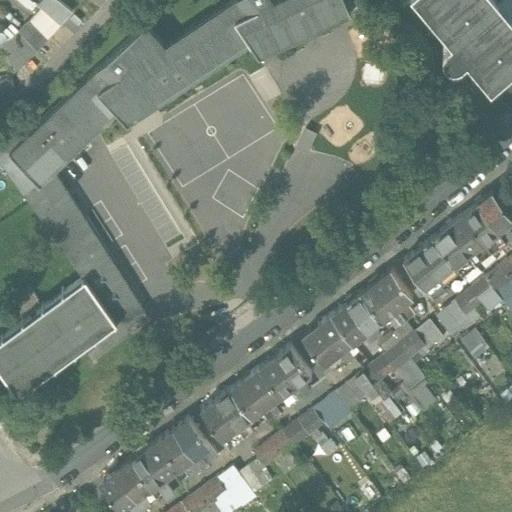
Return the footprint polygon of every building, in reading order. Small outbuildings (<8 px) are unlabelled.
[(0,336),(0,362),(19,389),(83,343),(93,356),(150,315),(106,248),(114,242),(90,210),(84,214),(54,167),(117,108),(126,118),(140,109),(144,113),(154,107),(151,102),(250,38),(258,51),(260,50),(263,56),(273,50),(270,45),(350,9),(345,0),(226,0),(163,41),(146,18),(26,133),(21,127),(21,126),(20,125),(12,130),(8,126),(0,130),(0,156),(86,275),(0,336)] [(511,0),(498,0),(496,1),(495,0),(418,0),(451,39),(446,43),(443,46),(441,51),(442,56),(445,60),(449,63),(453,64),(459,63),(466,58),(490,87),(511,69),(511,20),(511,19),(511,18),(511,0)] [(0,30),(0,51),(6,62),(60,29),(44,4),(0,30)] [(511,216),(491,188),(476,199),(497,228),(504,223),(511,216)] [(493,248),(506,240),(497,228),(476,199),(461,210),(482,239),(485,237),(493,248)] [(482,239),(461,210),(447,221),(468,250),(482,239)] [(468,250),(447,221),(432,232),(452,261),(465,252),(468,256),(471,254),(468,250)] [(511,235),(511,233),(504,223),(497,228),(506,240),(511,235)] [(452,261),(432,232),(417,243),(441,275),(449,280),(453,276),(446,266),(452,261)] [(482,239),(468,250),(471,254),(476,261),(493,248),(485,237),(482,239)] [(441,275),(417,243),(402,254),(431,293),(438,288),(440,292),(446,287),(443,284),(449,280),(441,275)] [(511,273),(511,264),(506,257),(499,263),(509,275),(511,273)] [(411,291),(390,263),(374,274),(398,307),(401,305),(398,300),(411,291)] [(499,263),(485,273),(494,286),(509,275),(499,263)] [(485,273),(470,284),(480,297),(494,286),(485,273)] [(398,307),(374,274),(360,285),(381,313),(392,305),(395,309),(398,307)] [(480,297),(470,284),(463,289),(473,302),(480,297)] [(381,313),(360,285),(345,296),(369,329),(372,326),(369,322),(381,313)] [(473,302),(463,289),(456,295),(465,308),(473,302)] [(369,329),(345,296),(330,307),(352,335),(363,327),(366,331),(369,329)] [(352,335),(330,307),(316,317),(340,350),(343,348),(340,343),(352,335)] [(337,352),(340,350),(316,317),(301,329),(322,357),(334,348),(337,352)] [(422,325),(415,330),(412,327),(406,332),(416,345),(430,334),(422,325)] [(416,345),(406,332),(399,337),(408,350),(416,345)] [(408,350),(399,337),(384,348),(394,361),(408,350)] [(309,366),(288,338),(273,349),(297,382),(299,380),(296,376),(309,366)] [(394,361),(384,348),(369,359),(379,372),(394,361)] [(297,382),(273,349),(258,360),(278,389),(290,380),(293,385),(297,382)] [(379,372),(369,359),(362,364),(371,377),(379,372)] [(278,389),(258,360),(244,370),(268,403),(271,401),(268,397),(278,389)] [(371,377),(362,364),(354,370),(364,383),(371,377)] [(268,403),(244,370),(230,381),(251,409),(262,401),(265,405),(268,403)] [(238,418),(251,409),(230,381),(214,392),(238,425),(241,423),(238,418)] [(238,425),(214,392),(200,403),(220,431),(232,423),(235,427),(238,425)] [(321,414),(312,402),(304,407),(313,420),(321,414)] [(313,420),(304,407),(297,412),(306,425),(313,420)] [(187,412),(172,424),(196,456),(199,454),(196,450),(208,441),(187,412)] [(297,412),(282,423),(292,436),(306,425),(297,412)] [(292,436),(282,423),(275,429),(285,442),(292,436)] [(196,456),(172,424),(158,434),(178,462),(189,454),(193,459),(196,456)] [(275,429),(261,439),(270,452),(285,442),(275,429)] [(178,462),(158,434),(142,445),(166,478),(169,476),(166,472),(178,462)] [(270,452),(261,439),(253,445),(262,458),(270,452)] [(166,478),(142,445),(127,456),(148,485),(160,476),(163,480),(166,478)] [(148,485),(127,456),(114,466),(137,500),(140,498),(137,493),(148,485)] [(137,500),(114,466),(99,477),(119,506),(131,498),(134,502),(137,500)] [(216,472),(202,482),(211,496),(225,485),(216,472)] [(202,482),(188,492),(198,506),(211,496),(202,482)] [(198,506),(188,492),(181,498),(190,511),(198,506)]
